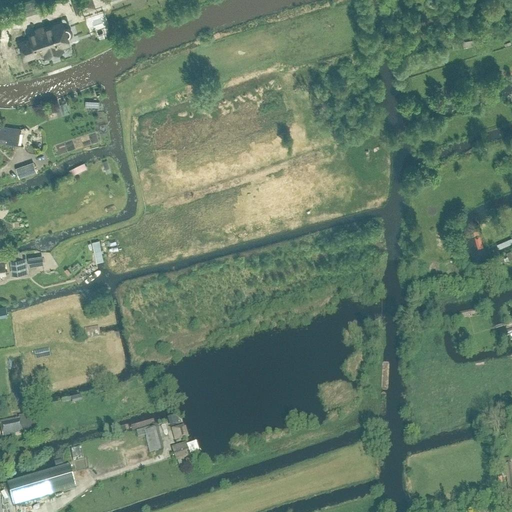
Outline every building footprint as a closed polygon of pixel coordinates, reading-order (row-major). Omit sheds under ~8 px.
[(25,15),(37,11),(32,0),(31,0),(21,4),(25,15)] [(73,0),(71,1),(76,14),(96,7),(93,0),(73,0)] [(101,16),(87,22),(92,34),(106,28),(101,16)] [(25,58),(44,52),(45,55),(62,50),(61,47),(68,44),(67,40),(67,39),(68,38),(68,37),(69,36),(69,35),(69,34),(69,33),(68,32),(68,31),(67,30),(66,30),(66,29),(65,29),(63,28),(62,24),(31,34),(32,38),(20,42),(25,58)] [(0,141),(18,144),(20,129),(0,125),(0,141)] [(110,171),(106,160),(102,161),(106,173),(110,171)] [(15,167),(19,178),(37,172),(33,161),(15,167)] [(483,247),(479,234),(473,236),(477,248),(483,247)] [(99,241),(92,242),(96,262),(96,263),(104,262),(103,261),(99,241)] [(28,272),(26,257),(9,259),(11,274),(28,272)] [(84,329),(86,340),(100,337),(98,329),(98,327),(84,329)] [(52,363),(50,356),(41,359),(41,358),(34,360),(36,368),(52,363)] [(22,434),(28,432),(35,431),(32,415),(18,417),(19,421),(1,425),(4,438),(22,434)] [(184,426),(177,428),(171,429),(174,442),(188,439),(185,428),(184,428),(184,426)] [(143,432),(149,455),(160,452),(155,429),(143,432)] [(189,458),(185,444),(171,448),(175,461),(189,458)] [(74,456),(74,474),(86,474),(86,460),(79,460),(79,456),(74,456)] [(511,492),(511,465),(503,467),(508,493),(511,492)] [(69,467),(6,485),(13,508),(76,489),(69,467)]
